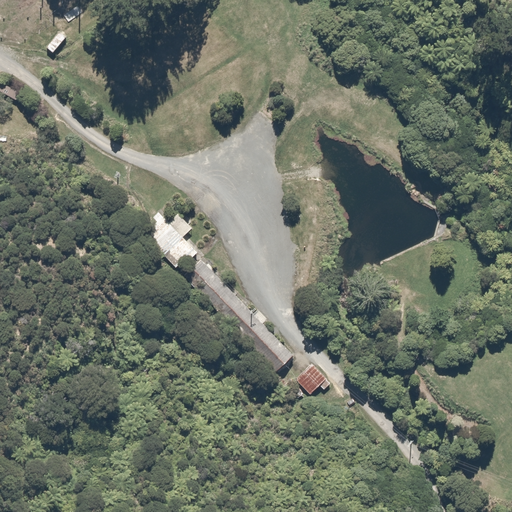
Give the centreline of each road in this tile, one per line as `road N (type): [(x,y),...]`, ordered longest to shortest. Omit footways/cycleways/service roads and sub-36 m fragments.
road 1 (track): [(34,96),(93,147),(214,205),(315,349),(372,413),(429,511)]
road 2 (track): [(0,396),(58,289),(78,278),(101,286),(114,304),(254,401),(301,405),(344,382)]
